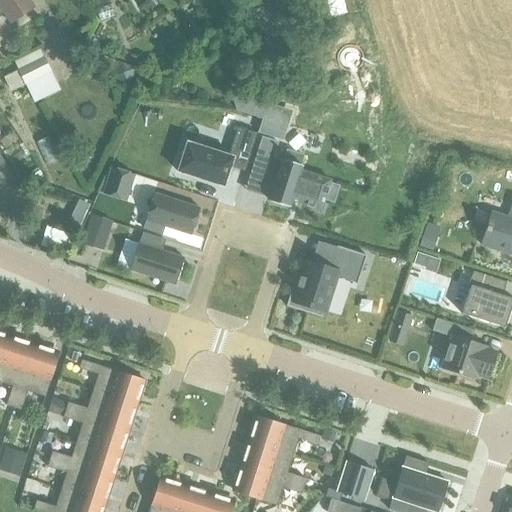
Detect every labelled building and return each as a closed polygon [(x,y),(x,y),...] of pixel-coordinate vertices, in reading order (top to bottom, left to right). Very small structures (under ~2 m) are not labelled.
[(34,8),(29,0),(0,0),(0,16),(4,13),(11,23),(34,8)] [(340,40),(345,62),(357,60),(352,38),(340,40)] [(45,58),(18,71),(25,85),(52,72),(45,58)] [(287,114),(236,97),(238,114),(261,122),(258,132),(279,139),(287,114)] [(187,143),(178,172),(224,187),(230,167),(245,172),(257,134),(238,128),(228,156),(187,143)] [(263,138),(252,169),(267,174),(277,177),(270,202),(289,208),(291,201),(321,211),(331,181),(300,171),(302,166),(301,166),(304,156),(287,151),(284,160),(283,160),(283,161),(273,158),(278,143),(263,138)] [(0,189),(15,179),(0,157),(0,189)] [(126,202),(135,175),(112,168),(103,195),(126,202)] [(200,209),(154,194),(146,221),(191,236),(200,209)] [(511,219),(491,213),(481,245),(511,254),(511,219)] [(112,222),(92,216),(84,243),(103,250),(112,222)] [(70,243),(75,223),(52,217),(46,237),(70,243)] [(166,240),(143,233),(139,244),(138,244),(130,271),(131,271),(174,285),(175,286),(184,258),(183,258),(162,252),(166,240)] [(366,256),(338,247),(331,270),(307,263),(299,289),(295,288),(292,287),(286,306),(319,317),(321,313),(326,315),(338,278),(357,284),(366,256)] [(507,283),(473,272),(469,287),(471,287),(462,314),(505,328),(511,305),(511,299),(503,296),(507,283)] [(475,331),(436,319),(432,332),(451,338),(441,369),(476,380),(477,376),(488,380),(497,353),(486,349),(486,347),(471,343),(475,331)] [(0,366),(9,339),(0,336),(1,334),(0,334),(0,366)] [(6,406),(14,408),(34,345),(18,340),(18,342),(9,339),(0,366),(0,382),(12,387),(6,406)] [(45,397),(59,355),(49,352),(50,350),(34,345),(14,408),(21,411),(28,392),(45,397)] [(82,360),(79,369),(98,375),(92,392),(134,405),(137,397),(140,397),(145,381),(82,360)] [(129,431),(134,415),(131,414),(134,405),(92,392),(87,409),(68,402),(65,410),(129,431)] [(119,454),(121,446),(124,446),(129,431),(65,410),(63,418),(82,424),(77,441),(119,454)] [(254,434),(251,443),(293,456),(299,439),(318,446),(320,437),(257,417),(252,433),(254,434)] [(113,480),(118,464),(116,463),(119,454),(77,441),(71,458),(52,452),(50,459),(113,480)] [(251,443),(248,452),(246,451),(241,467),(304,487),(307,479),(288,473),(293,456),(251,443)] [(429,464),(406,457),(390,510),(395,511),(426,511),(428,510),(434,511),(439,511),(448,483),(425,476),(429,464)] [(103,504),(106,495),(108,496),(113,480),(50,459),(47,467),(66,473),(61,490),(103,504)] [(328,490),(326,497),(331,499),(340,502),(342,494),(364,501),(373,470),(347,462),(337,493),(328,490)] [(302,495),(304,487),(241,467),(236,482),(238,483),(235,493),(277,506),(283,489),(302,495)] [(176,511),(184,488),(175,486),(176,483),(160,478),(148,511),(176,511)] [(203,511),(210,494),(194,489),(193,491),(184,488),(176,511),(203,511)] [(100,511),(103,504),(61,490),(55,507),(36,501),(34,509),(41,511),(100,511)] [(225,499),(210,494),(203,511),(231,511),(234,505),(225,501),(225,499)] [(331,499),(326,511),(351,511),(354,507),(340,502),(331,499)]
